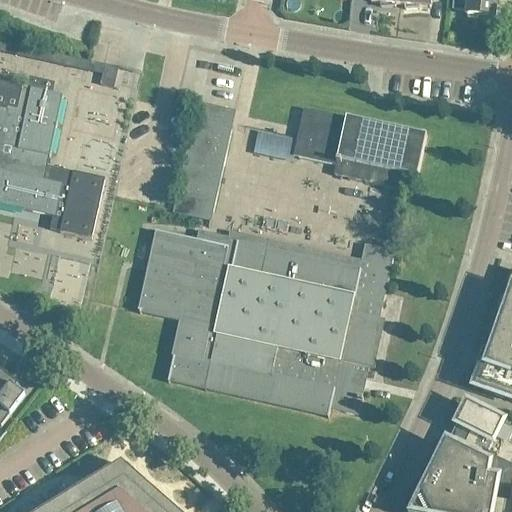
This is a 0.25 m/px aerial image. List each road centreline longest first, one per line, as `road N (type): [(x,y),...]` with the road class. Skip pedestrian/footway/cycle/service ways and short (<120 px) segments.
road 1 (residential): [(375,511),(452,358),(511,126)]
road 2 (residential): [(511,75),(245,30)]
road 3 (residential): [(256,511),(184,437),(103,380)]
road 4 (residential): [(245,30),(86,0)]
road 5 (residential): [(0,472),(103,380)]
road 6 (residential): [(103,380),(0,314)]
